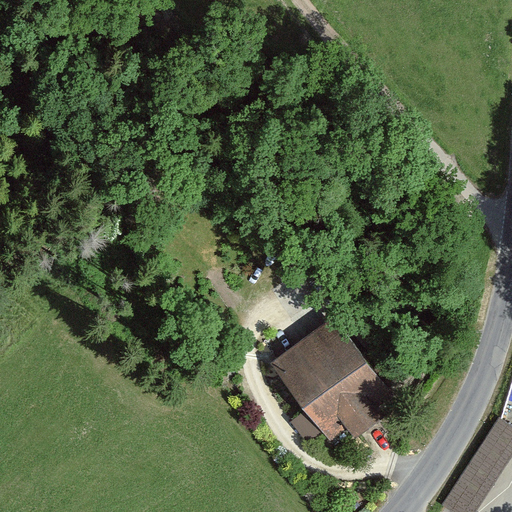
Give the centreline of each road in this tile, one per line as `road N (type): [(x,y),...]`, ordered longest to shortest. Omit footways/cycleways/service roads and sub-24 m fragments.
road 1 (track): [(511,259),(298,0)]
road 2 (tertiary): [(407,511),(481,390),(511,266)]
